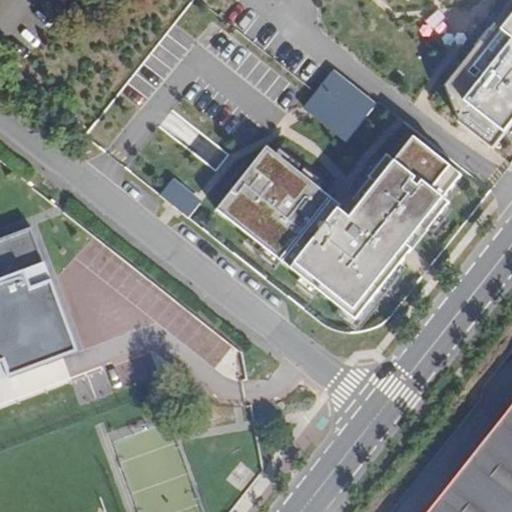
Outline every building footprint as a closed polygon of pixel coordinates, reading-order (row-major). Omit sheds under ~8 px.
[(511,5),(448,87),(462,126),(500,152),(511,137),(511,5)] [(376,107),(332,72),(301,111),(346,145),(376,107)] [(267,147),(217,210),(357,319),(449,201),(444,197),(461,174),(412,136),(394,159),(386,153),(344,207),(267,147)] [(161,193),(189,216),(201,202),(173,179),(161,193)] [(0,365),(10,362),(19,379),(86,354),(37,227),(0,241),(0,365)] [(511,511),(511,404),(425,511),(511,511)]
